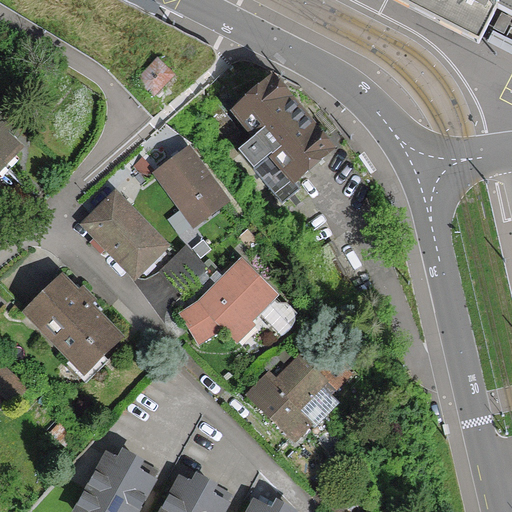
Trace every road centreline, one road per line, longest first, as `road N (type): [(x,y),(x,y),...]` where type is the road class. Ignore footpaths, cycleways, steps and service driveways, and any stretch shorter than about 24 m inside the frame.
road 1 (unclassified): [(503,511),(442,269),(425,165)]
road 2 (unclassified): [(189,0),(332,72),(425,165)]
